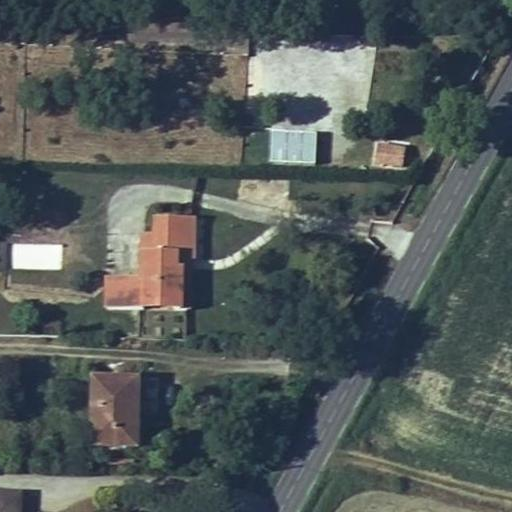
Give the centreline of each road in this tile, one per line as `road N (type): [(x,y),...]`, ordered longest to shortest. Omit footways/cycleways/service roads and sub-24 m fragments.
road 1 (primary): [(274,511),(511,65)]
road 2 (unknown): [(413,250),(188,209),(150,210),(116,226)]
road 3 (unknown): [(18,491),(172,511)]
road 4 (unknown): [(200,377),(242,375),(338,391)]
